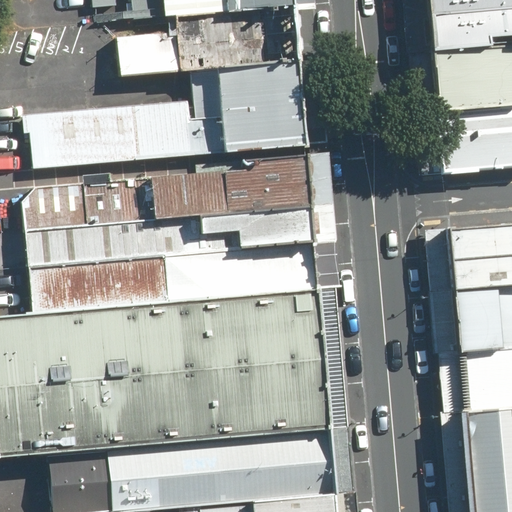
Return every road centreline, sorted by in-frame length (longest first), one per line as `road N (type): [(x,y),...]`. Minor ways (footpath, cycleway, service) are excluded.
road 1 (tertiary): [(374,205),(400,511)]
road 2 (tertiary): [(356,0),(374,205)]
road 3 (unclassified): [(374,205),(511,195)]
